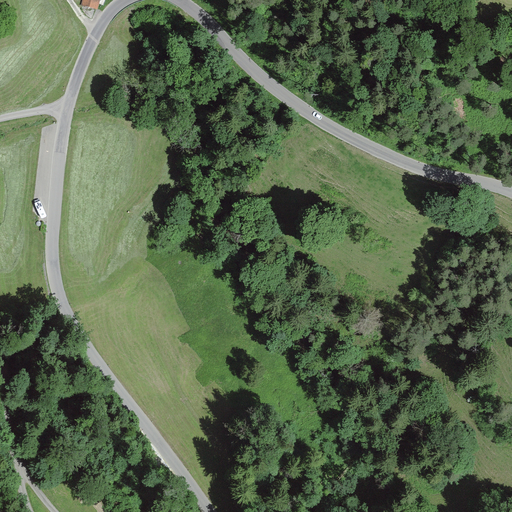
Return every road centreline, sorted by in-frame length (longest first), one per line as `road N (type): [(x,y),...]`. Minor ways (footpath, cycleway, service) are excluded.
road 1 (tertiary): [(209,511),(83,342),(58,294),(53,226),(67,108)]
road 2 (tertiary): [(180,0),(257,74),(321,121),(407,164),(511,191)]
road 3 (unclassified): [(32,511),(0,368)]
road 4 (tertiary): [(67,108),(96,33),(124,0)]
